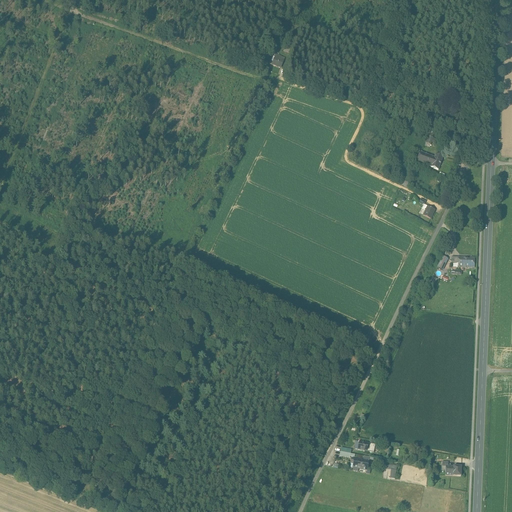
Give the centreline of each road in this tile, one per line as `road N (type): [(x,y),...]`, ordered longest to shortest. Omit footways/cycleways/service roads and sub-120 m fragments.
road 1 (unclassified): [(300,511),(465,168),(491,157)]
road 2 (primary): [(476,511),(491,157)]
road 3 (track): [(54,0),(267,78)]
road 4 (track): [(0,185),(72,0)]
road 5 (primary): [(491,157),(497,0)]
